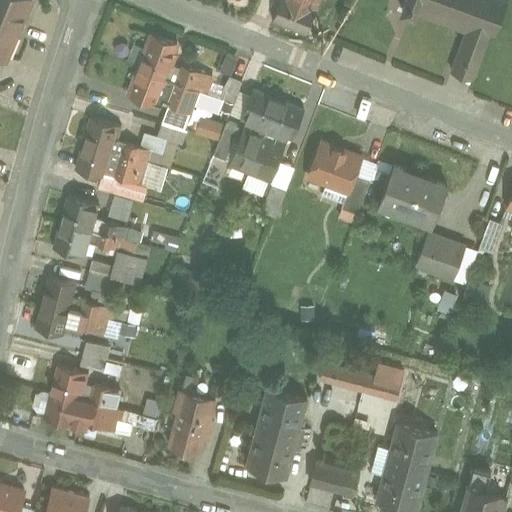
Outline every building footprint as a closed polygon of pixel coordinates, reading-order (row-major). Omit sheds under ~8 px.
[(34,0),(0,0),(0,59),(5,62),(34,0)] [(282,0),(280,7),(314,20),(321,0),(282,0)] [(510,0),(404,0),(408,1),(405,10),(467,32),(453,73),(477,81),(494,35),(498,36),(510,0)] [(183,42),(151,30),(129,92),(160,103),(183,42)] [(202,71),(184,64),(169,102),(188,109),(202,71)] [(234,102),(240,88),(244,79),(231,73),(229,78),(218,74),(211,92),(216,94),(225,98),(234,102)] [(272,93),(254,86),(252,93),(243,115),(242,118),(254,123),(269,129),(291,138),(304,107),(293,102),(294,100),(273,91),(272,93)] [(243,115),(252,93),(240,88),(234,102),(231,110),(243,115)] [(225,98),(216,94),(211,105),(221,109),(225,98)] [(193,111),(188,109),(169,102),(162,123),(186,131),(193,111)] [(121,124),(93,115),(76,167),(102,175),(104,176),(105,174),(117,137),(121,124)] [(222,122),(200,116),(195,133),(218,139),(222,122)] [(216,150),(228,155),(234,139),(241,123),(229,118),(216,150)] [(188,131),(186,131),(162,123),(157,134),(177,142),(183,143),(188,131)] [(269,129),(254,123),(253,126),(268,133),(269,131),(269,129)] [(269,131),(268,133),(253,126),(250,132),(244,129),(239,141),(232,159),(231,161),(230,162),(251,171),(268,178),(274,180),(282,160),(290,140),(269,131)] [(177,142),(157,134),(144,132),(140,145),(151,149),(148,160),(169,167),(172,166),(177,142)] [(148,160),(151,149),(140,145),(117,137),(105,174),(141,183),(148,160)] [(366,155),(322,137),(306,175),(325,182),(350,193),(358,174),(366,155)] [(232,159),(239,141),(234,139),(228,155),(227,158),(232,159)] [(228,155),(216,150),(204,178),(204,180),(218,186),(225,169),(223,168),(227,158),(228,155)] [(379,161),(366,155),(358,174),(371,180),(379,161)] [(169,167),(148,160),(141,183),(148,185),(161,188),(163,183),(169,167)] [(296,166),(282,160),(274,180),(273,182),(288,188),(296,166)] [(451,181),(395,161),(378,205),(429,224),(435,226),(451,181)] [(268,178),(251,171),(247,181),(264,188),(268,178)] [(144,200),(148,185),(141,183),(105,174),(104,176),(102,175),(97,188),(107,191),(134,197),(144,200)] [(371,180),(358,174),(350,193),(345,205),(358,211),(371,180)] [(288,188),(273,182),(262,210),(276,216),(288,188)] [(350,193),(325,182),(319,197),(344,207),(345,205),(350,193)] [(134,197),(107,191),(101,218),(126,225),(134,197)] [(99,205),(67,195),(59,220),(52,243),(84,253),(88,240),(92,229),(96,216),(99,205)] [(101,218),(96,216),(92,229),(136,240),(141,241),(143,229),(126,225),(101,218)] [(503,223),(488,217),(478,247),(493,252),(503,223)] [(466,242),(428,228),(415,264),(453,277),(465,244),(466,242)] [(88,240),(118,248),(132,251),(136,240),(92,229),(88,240)] [(181,237),(154,230),(150,244),(177,252),(181,237)] [(465,244),(453,277),(465,282),(478,249),(465,244)] [(113,263),(110,274),(141,283),(148,256),(132,251),(118,248),(113,263)] [(113,263),(92,257),(88,268),(110,274),(113,263)] [(201,273),(176,263),(168,284),(193,294),(201,273)] [(79,282),(47,273),(33,326),(64,335),(68,323),(72,308),(79,282)] [(497,289),(468,278),(460,299),(476,305),(479,299),(491,303),(497,289)] [(458,293),(444,287),(436,307),(450,312),(458,293)] [(83,311),(79,326),(95,331),(102,304),(86,299),(83,311)] [(314,305),(300,306),(301,319),(315,319),(314,305)] [(141,309),(128,306),(125,320),(138,323),(141,309)] [(83,311),(72,308),(68,323),(79,326),(83,311)] [(135,336),(138,323),(125,320),(113,318),(110,330),(135,336)] [(84,340),(77,364),(105,371),(109,357),(112,348),(84,340)] [(228,361),(229,359),(234,360),(238,349),(229,346),(225,360),(228,361)] [(325,357),(320,376),(397,398),(397,397),(403,375),(404,368),(379,360),(376,371),(325,357)] [(228,361),(226,369),(237,372),(239,373),(242,363),(234,360),(229,359),(228,361)] [(86,371),(55,364),(49,392),(44,411),(42,418),(87,429),(88,424),(100,427),(109,389),(109,387),(95,383),(91,400),(80,397),(86,371)] [(237,372),(226,369),(220,389),(231,392),(237,372)] [(186,372),(182,387),(191,390),(196,375),(186,372)] [(403,375),(397,397),(418,403),(423,381),(403,375)] [(312,395),(267,383),(246,464),(291,476),(312,395)] [(191,390),(182,387),(167,443),(200,452),(216,397),(191,390)] [(44,411),(49,392),(35,388),(32,408),(44,411)] [(121,393),(109,389),(100,427),(118,431),(124,408),(117,405),(121,393)] [(160,418),(124,408),(118,431),(134,436),(138,423),(156,428),(160,418)] [(402,410),(399,420),(418,426),(421,416),(402,410)] [(418,426),(399,420),(392,445),(384,472),(377,497),(418,509),(440,432),(418,426)] [(384,472),(392,445),(378,441),(370,468),(384,472)] [(316,455),(309,481),(353,493),(360,468),(316,455)] [(469,483),(488,488),(493,469),(474,464),(469,483)] [(18,511),(25,490),(0,482),(0,511),(18,511)] [(488,488),(469,483),(460,511),(505,511),(510,494),(488,488)] [(84,511),(90,495),(52,484),(43,511),(84,511)] [(158,511),(122,502),(118,511),(158,511)]
